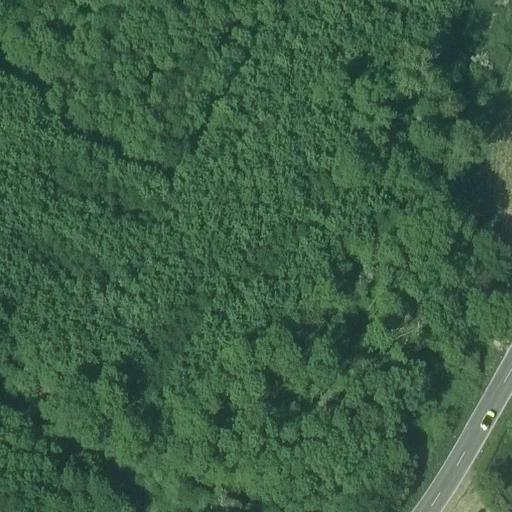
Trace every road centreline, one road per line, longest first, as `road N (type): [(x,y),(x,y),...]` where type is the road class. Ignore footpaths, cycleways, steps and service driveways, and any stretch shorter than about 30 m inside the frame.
road 1 (track): [(511,38),(471,143),(463,205)]
road 2 (secondary): [(424,511),(511,368)]
